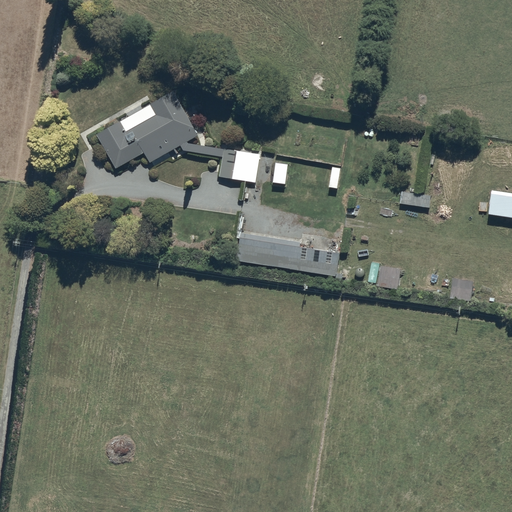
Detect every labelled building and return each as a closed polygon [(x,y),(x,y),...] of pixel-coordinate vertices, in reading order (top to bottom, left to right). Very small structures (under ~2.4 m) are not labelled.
[(99,139),(119,173),(147,157),(152,166),(183,149),(186,155),(225,161),(222,181),(257,186),(262,158),(226,152),(226,153),(190,147),(189,146),(200,140),(176,96),(99,139)] [(403,193),(401,205),(430,209),(432,198),(403,193)] [(511,196),(493,194),(489,216),(511,219),(511,196)] [(270,195),(269,206),(289,208),(291,198),(270,195)] [(418,214),(417,222),(438,225),(439,217),(418,214)] [(300,238),(240,229),(236,257),(335,273),(339,249),(300,243),(300,238)] [(380,267),(378,288),(399,291),(402,271),(398,270),(399,265),(394,265),(393,269),(380,267)] [(453,280),(450,300),(471,303),(474,282),(453,280)]
